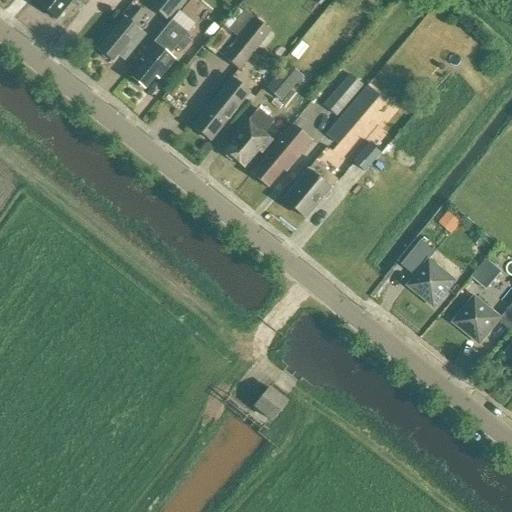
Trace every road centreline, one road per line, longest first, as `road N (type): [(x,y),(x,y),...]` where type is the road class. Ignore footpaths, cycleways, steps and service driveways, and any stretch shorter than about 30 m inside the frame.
road 1 (tertiary): [(0,33),(511,441)]
road 2 (unknown): [(23,181),(259,355)]
